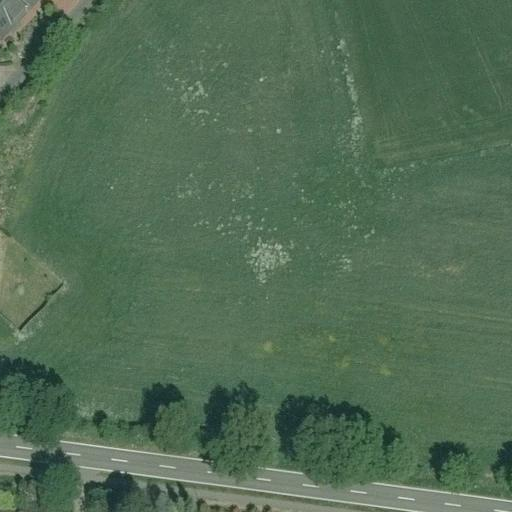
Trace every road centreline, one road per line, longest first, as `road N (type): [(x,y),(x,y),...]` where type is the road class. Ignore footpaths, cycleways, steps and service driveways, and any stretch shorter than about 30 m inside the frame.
road 1 (secondary): [(0,441),(511,510)]
road 2 (residential): [(88,0),(0,93)]
